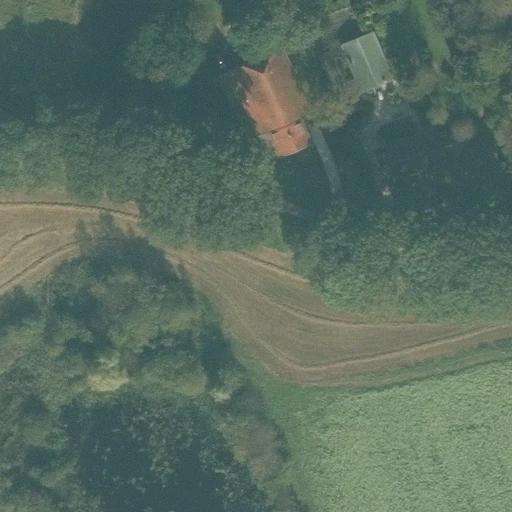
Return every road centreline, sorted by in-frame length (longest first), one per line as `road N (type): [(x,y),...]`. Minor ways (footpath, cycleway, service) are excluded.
road 1 (track): [(511,255),(383,243),(192,174)]
road 2 (track): [(0,153),(88,150),(192,174)]
